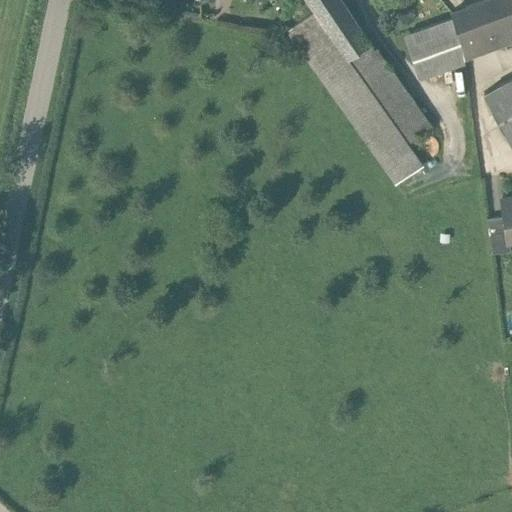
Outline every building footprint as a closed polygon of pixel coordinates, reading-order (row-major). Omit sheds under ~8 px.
[(309,0),(317,11),(349,58),(370,43),(341,0),(309,0)] [(511,0),(489,0),(454,13),(455,19),(465,59),(511,41),(511,0)] [(349,58),(317,11),(289,29),(396,182),(422,163),(406,141),(431,126),(370,43),(349,58)] [(465,59),(455,19),(406,36),(420,79),(466,62),(465,59)] [(511,78),(485,92),(511,143),(511,142),(511,78)] [(511,197),(502,199),(508,240),(511,239),(511,197)]
